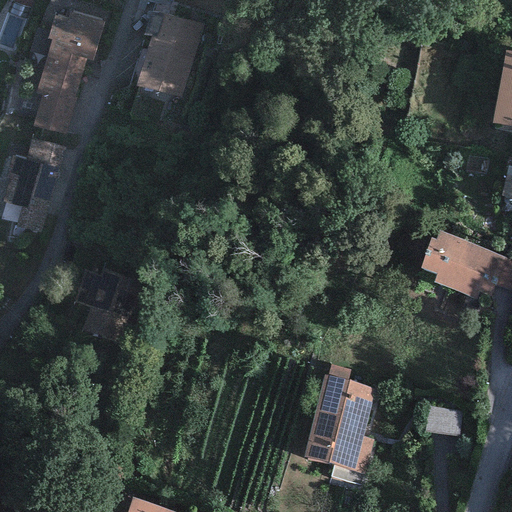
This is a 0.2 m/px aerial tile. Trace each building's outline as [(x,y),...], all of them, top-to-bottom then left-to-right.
[(103,21),(69,11),(67,19),(54,15),(47,38),(51,39),(35,93),(41,94),(72,103),(86,58),(91,60),(103,21)] [(204,26),(163,13),(155,37),(151,36),(135,86),(181,100),(204,26)] [(511,53),(505,52),(490,123),(511,127),(511,53)] [(64,135),(72,103),(41,94),(32,126),(64,135)] [(64,148),(31,139),(25,160),(40,164),(59,169),(64,148)] [(25,160),(11,156),(0,199),(0,200),(22,206),(16,227),(41,234),(49,203),(32,198),(40,164),(25,160)] [(511,167),(508,166),(500,195),(511,198),(511,167)] [(506,258),(438,231),(435,239),(431,238),(420,268),(436,274),(433,282),(476,300),(479,293),(490,297),(495,285),(506,258)] [(511,260),(506,258),(495,285),(511,291),(511,260)] [(99,276),(84,271),(73,303),(88,308),(81,331),(115,343),(122,321),(128,323),(142,283),(102,270),(99,276)] [(330,365),(327,376),(347,381),(350,370),(330,365)] [(327,376),(324,375),(302,458),(334,466),(365,474),(373,440),(362,437),(375,388),(347,381),(327,376)] [(462,411),(427,406),(423,431),(458,436),(462,411)] [(361,486),(365,474),(334,466),(330,477),(361,486)] [(174,511),(132,499),(127,511),(174,511)]
